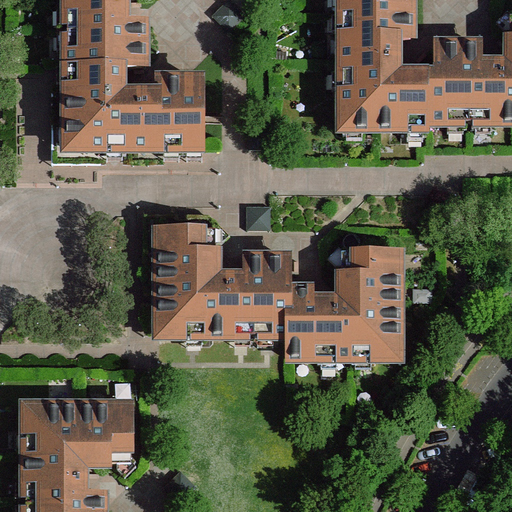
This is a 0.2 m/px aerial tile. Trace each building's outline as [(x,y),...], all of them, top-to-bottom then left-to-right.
[(68,0),(67,68),(121,69),(145,69),(145,26),(129,26),(128,0),(68,0)] [(343,0),(344,132),(428,132),(429,124),(427,79),(406,80),(398,72),(399,41),(413,41),(412,0),(343,0)] [(230,1),(214,17),(230,34),(246,18),(230,1)] [(427,79),(429,124),(511,124),(511,25),(511,41),(511,64),(481,64),(481,48),(438,48),(439,79),(427,79)] [(121,91),(121,69),(67,68),(68,153),(203,153),(202,84),(159,84),(159,98),(129,98),(121,91)] [(272,151),(272,128),(249,128),(249,151),(272,151)] [(271,231),(271,209),(249,209),(249,231),(271,231)] [(210,233),(160,233),(160,338),(290,338),(291,294),(290,261),(248,261),(248,278),(217,277),(218,240),(210,233)] [(313,293),(291,294),(290,338),(290,360),(351,360),(401,359),(400,314),(399,255),(352,255),(343,262),(343,300),(313,300),(313,293)] [(26,511),(103,511),(103,497),(88,496),(87,466),(116,467),(125,467),(133,459),(133,409),(26,409),(26,511)] [(198,489),(182,473),(166,489),(182,505),(198,489)]
